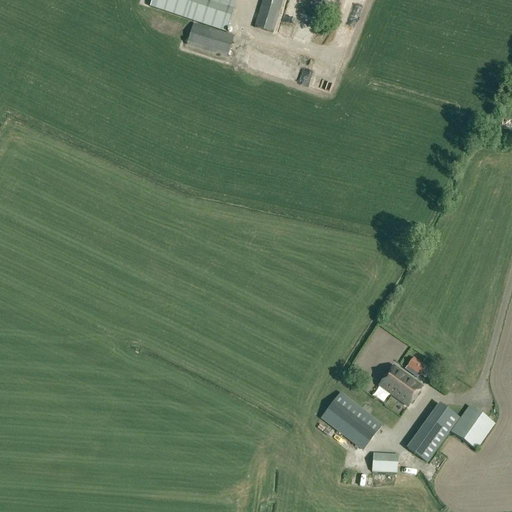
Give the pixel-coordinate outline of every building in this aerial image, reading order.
[(235,0),(152,0),(150,7),(225,31),(235,0)] [(262,0),(254,28),(273,34),(283,0),(262,0)] [(234,36),(193,23),(186,45),(227,58),(234,36)] [(413,358),(402,373),(412,380),(417,374),(419,376),(426,367),(413,358)] [(379,386),(389,394),(408,408),(422,388),(412,380),(402,373),(393,366),(379,386)] [(363,451),(384,424),(373,416),(374,415),(362,405),(360,408),(341,393),(321,419),(363,451)] [(439,403),(406,448),(427,464),(450,432),(477,451),(495,425),(469,406),(460,419),(439,403)] [(398,455),(373,454),(372,472),(398,474),(398,455)]
